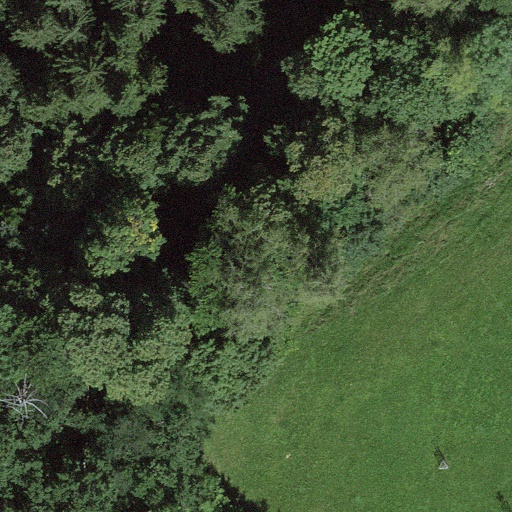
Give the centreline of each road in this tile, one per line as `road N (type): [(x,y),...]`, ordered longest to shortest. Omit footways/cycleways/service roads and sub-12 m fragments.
road 1 (track): [(302,0),(273,93),(166,232),(65,300),(60,369),(131,422),(153,484),(173,511)]
road 2 (track): [(511,11),(208,296),(131,422)]
